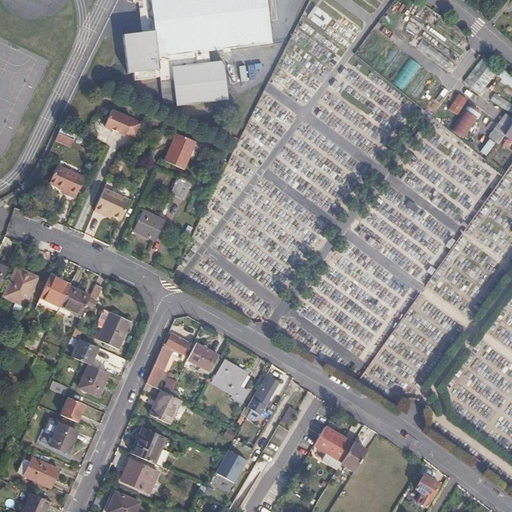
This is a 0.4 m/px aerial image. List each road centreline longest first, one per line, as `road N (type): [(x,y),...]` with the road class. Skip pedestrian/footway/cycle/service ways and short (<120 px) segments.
road 1 (residential): [(173,303),(341,390),(511,510)]
road 2 (residential): [(77,511),(173,303)]
road 3 (residential): [(15,226),(150,279),(173,303)]
road 4 (unknown): [(326,382),(249,511)]
